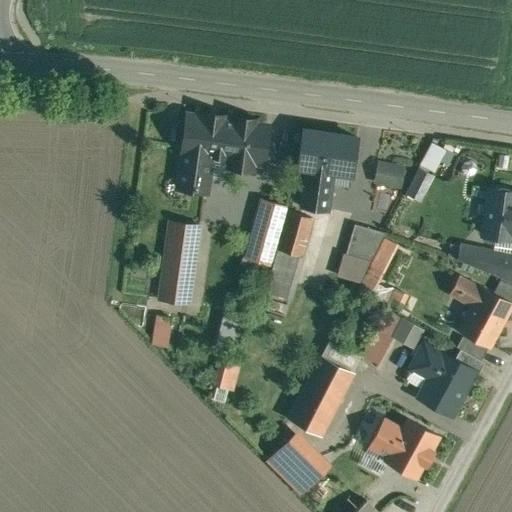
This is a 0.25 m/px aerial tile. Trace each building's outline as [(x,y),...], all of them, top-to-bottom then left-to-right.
[(225,116),(205,113),(205,115),(189,113),(179,186),(208,191),(213,157),(231,159),(230,165),(254,168),(255,162),(263,163),(269,124),(256,122),(256,120),(236,117),(236,119),(225,118),(225,116)] [(359,136),(304,128),(298,166),(308,167),(307,176),(326,179),(327,170),(354,174),(359,136)] [(421,165),(438,173),(448,149),(432,142),(421,165)] [(379,161),(377,185),(405,188),(407,164),(379,161)] [(421,169),(410,192),(421,198),(433,175),(421,169)] [(326,179),(307,176),(303,206),(329,210),(333,180),(326,179)] [(511,189),(510,188),(501,186),(498,189),(492,188),(485,234),(511,237),(511,189)] [(287,205),(264,199),(256,228),(279,234),(287,205)] [(314,217),(290,211),(279,249),(303,256),(314,217)] [(200,224),(172,220),(161,298),(189,302),(200,224)] [(386,232),(356,224),(348,254),(372,260),(386,232)] [(279,234),(256,228),(247,257),(271,263),(279,234)] [(511,253),(476,246),(473,262),(461,257),(460,258),(503,277),(511,280),(511,253)] [(303,256),(279,249),(268,292),(292,299),(304,256),(303,256)] [(511,303),(494,293),(483,287),(483,288),(463,276),(454,293),(474,304),(461,327),(491,344),(511,305),(511,303)] [(511,280),(503,277),(494,293),(511,303),(511,280)] [(388,303),(400,307),(405,291),(392,288),(388,303)] [(416,347),(425,325),(385,309),(366,358),(382,364),(393,338),(416,347)] [(157,314),(152,344),(170,347),(175,317),(157,314)] [(490,348),(466,335),(460,346),(464,348),(484,359),(490,348)] [(458,359),(427,342),(413,368),(429,377),(419,395),(454,414),(467,390),(465,389),(476,371),(477,369),(458,359)] [(484,359),(464,348),(458,359),(477,369),(476,371),(481,374),(488,361),(484,359)] [(323,356),(291,418),(323,435),(355,373),(323,356)] [(238,366),(220,361),(215,383),(232,388),(238,366)] [(393,403),(374,393),(369,403),(387,413),(393,403)] [(387,413),(369,403),(353,431),(393,453),(408,425),(387,413)] [(445,431),(414,414),(408,425),(393,453),(424,470),(445,431)] [(359,454),(333,439),(315,472),(341,487),(359,454)] [(374,463),(359,454),(341,487),(356,495),(374,463)] [(382,511),(368,498),(354,511),(382,511)]
